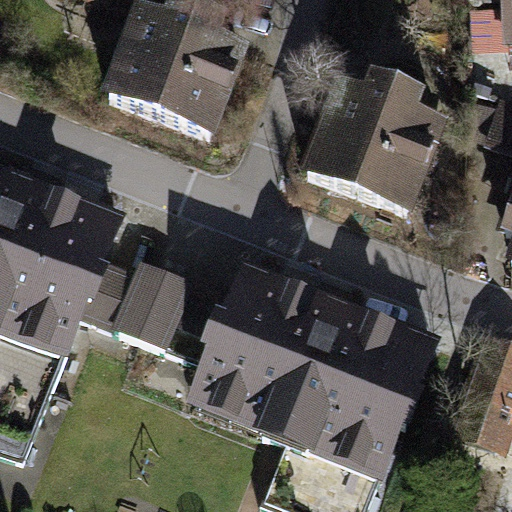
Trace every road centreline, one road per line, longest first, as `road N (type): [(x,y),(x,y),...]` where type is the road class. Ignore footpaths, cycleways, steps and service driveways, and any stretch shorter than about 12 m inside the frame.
road 1 (residential): [(511,317),(243,216)]
road 2 (residential): [(243,216),(0,120)]
road 3 (residential): [(243,216),(305,47),(306,0)]
